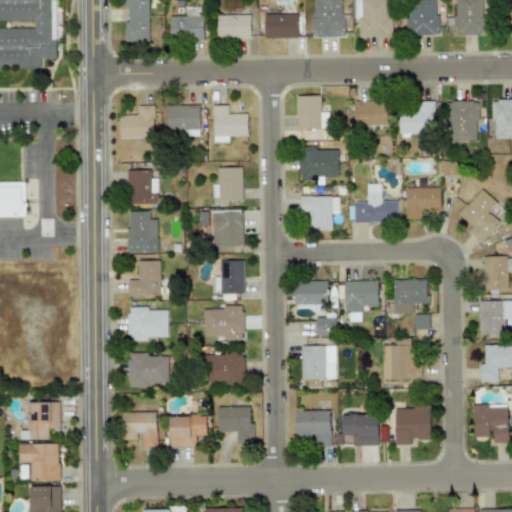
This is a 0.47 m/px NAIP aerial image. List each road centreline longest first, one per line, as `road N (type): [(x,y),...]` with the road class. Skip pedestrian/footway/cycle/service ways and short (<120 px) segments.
road 1 (residential): [(95,511),(91,0)]
road 2 (residential): [(274,511),(268,72)]
road 3 (residential): [(92,74),(511,68)]
road 4 (residential): [(511,477),(94,485)]
road 5 (residential): [(272,256),(445,257),(452,267),(455,479)]
